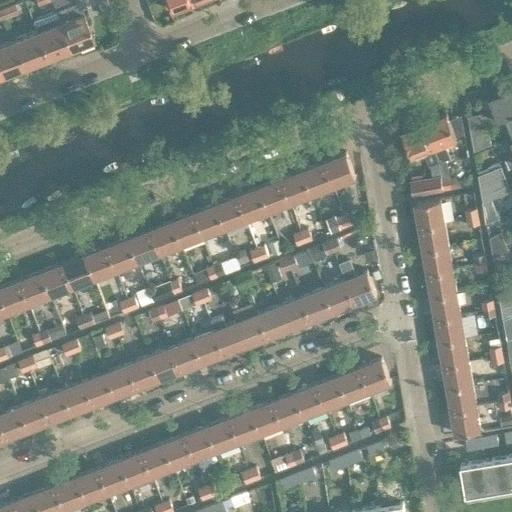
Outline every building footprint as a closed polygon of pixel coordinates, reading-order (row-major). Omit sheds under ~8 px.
[(50,0),(59,20),(69,47),(93,38),(82,11),(68,16),(64,6),(75,2),(74,0),(50,0)] [(105,0),(95,0),(101,14),(110,10),(105,0)] [(191,0),(165,0),(169,9),(191,0)] [(13,3),(0,8),(4,16),(17,11),(13,3)] [(59,20),(35,29),(46,56),(69,47),(59,20)] [(35,29),(12,38),(23,65),(46,56),(35,29)] [(12,38),(0,42),(0,73),(23,65),(12,38)] [(487,121),(506,113),(511,111),(511,85),(489,94),(494,109),(481,114),(481,113),(467,115),(472,140),(487,134),(485,123),(487,122),(487,121)] [(446,112),(423,120),(438,159),(442,188),(450,187),(449,176),(448,175),(446,157),(449,156),(443,141),(455,137),(446,112)] [(438,159),(423,120),(401,129),(405,140),(401,142),(406,155),(410,153),(411,154),(423,149),(428,164),(430,163),(431,178),(410,181),(412,194),(442,188),(438,159)] [(491,143),(487,122),(485,123),(487,134),(472,140),(473,149),(491,143)] [(343,152),(324,159),(330,176),(331,177),(333,184),(352,177),(354,176),(355,176),(355,175),(355,174),(351,164),(348,157),(346,150),(345,151),(344,151),(343,151),(343,152)] [(324,159),(302,167),(312,192),(333,184),(331,177),(324,159)] [(477,174),(480,187),(504,177),(499,165),(477,174)] [(302,167),(280,176),(290,201),(312,192),(302,167)] [(280,176),(258,184),(268,209),(290,201),(280,176)] [(454,176),(449,176),(450,187),(461,185),(460,180),(454,176)] [(504,177),(480,187),(482,199),(508,189),(504,177)] [(258,184),(237,193),(246,218),(268,209),(258,184)] [(237,193),(215,201),(225,226),(246,218),(237,193)] [(414,202),(418,225),(444,220),(440,197),(414,202)] [(215,201),(193,210),(203,235),(225,226),(215,201)] [(464,209),(465,217),(477,215),(476,207),(464,209)] [(351,209),(344,212),(348,223),(355,221),(351,209)] [(193,210),(171,218),(181,243),(203,235),(193,210)] [(348,223),(344,212),(336,215),(340,226),(348,223)] [(336,215),(326,219),(330,230),(340,226),(336,215)] [(477,215),(465,217),(467,224),(479,222),(477,215)] [(171,218),(150,227),(159,252),(181,243),(171,218)] [(418,225),(422,248),(448,243),(444,220),(418,225)] [(308,226),(301,229),(305,240),(313,237),(308,226)] [(150,227),(128,235),(138,260),(159,252),(150,227)] [(305,240),(301,229),(294,232),(298,243),(305,240)] [(337,236),(342,247),(361,240),(356,229),(337,236)] [(489,236),(490,244),(503,239),(501,232),(489,236)] [(128,235),(106,244),(116,269),(138,260),(128,235)] [(337,236),(330,239),(334,250),(341,247),(337,236)] [(334,250),(330,239),(322,242),(327,252),(334,250)] [(503,239),(490,244),(492,255),(507,250),(503,239)] [(325,248),(322,242),(322,241),(307,246),(312,259),(327,253),(327,252),(325,248)] [(265,243),(257,246),(261,257),(269,254),(265,243)] [(422,248),(426,271),(452,266),(448,243),(422,248)] [(106,244),(84,252),(94,277),(116,269),(106,244)] [(261,257),(257,246),(250,249),(254,260),(261,257)] [(245,247),(236,251),(240,262),(249,259),(245,247)] [(84,252),(63,261),(72,285),(94,277),(84,252)] [(294,253),(286,256),(290,266),(298,263),(294,253)] [(472,255),(474,263),(485,261),(484,253),(472,255)] [(290,266),(286,256),(279,258),(283,269),(290,266)] [(344,259),(339,261),(342,269),(345,277),(354,302),(368,297),(376,293),(375,291),(366,268),(356,273),(349,257),(344,259)] [(221,260),(214,263),(218,274),(225,271),(221,260)] [(275,260),(264,264),(271,281),(281,277),(275,260)] [(63,261),(41,269),(50,294),(72,285),(63,261)] [(485,261),(474,263),(475,271),(487,269),(485,261)] [(218,274),(214,263),(206,266),(210,276),(218,274)] [(426,271),(430,294),(456,290),(452,266),(426,271)] [(41,269),(19,278),(29,302),(50,294),(41,269)] [(250,270),(243,273),(247,283),(254,280),(250,270)] [(247,283),(243,273),(235,275),(239,286),(247,283)] [(178,277),(170,280),(174,290),(182,288),(178,277)] [(345,277),(323,285),(333,310),(354,302),(345,277)] [(19,278),(0,284),(0,293),(7,311),(29,302),(19,278)] [(151,287),(149,288),(149,290),(153,299),(167,293),(174,290),(170,280),(163,283),(151,287)] [(323,285),(301,294),(311,319),(333,310),(323,285)] [(511,286),(498,292),(500,305),(511,299),(511,286)] [(207,287),(199,289),(203,300),(211,297),(207,287)] [(149,288),(138,292),(142,303),(153,299),(149,290),(149,288)] [(203,300),(199,289),(192,292),(196,303),(203,300)] [(430,294),(434,317),(460,313),(456,290),(430,294)] [(188,293),(177,297),(177,298),(181,308),(192,304),(188,293)] [(134,294),(127,297),(131,307),(138,304),(134,294)] [(301,294),(279,302),(289,327),(311,319),(301,294)] [(131,307),(127,297),(119,300),(123,310),(131,307)] [(480,301),(482,309),(493,307),(492,299),(480,301)] [(511,299),(500,305),(506,338),(511,336),(511,299)] [(279,302),(258,311),(267,336),(289,327),(279,302)] [(163,303),(156,306),(160,317),(167,314),(163,303)] [(160,317),(156,306),(148,309),(152,320),(160,317)] [(493,307),(482,309),(483,317),(495,315),(493,307)] [(98,312),(101,320),(109,316),(106,309),(98,312)] [(91,311),(83,314),(88,324),(95,321),(91,311)] [(238,318),(236,319),(246,344),(261,338),(266,336),(267,336),(258,311),(238,318)] [(434,317),(438,340),(464,336),(460,313),(434,317)] [(88,324),(83,314),(76,316),(80,327),(88,324)] [(214,317),(210,318),(214,328),(224,353),(225,352),(235,348),(244,345),(246,344),(236,319),(225,323),(224,320),(222,314),(214,317)] [(120,320),(112,323),(116,334),(124,331),(120,320)] [(116,334),(112,323),(105,326),(109,337),(116,334)] [(47,328),(40,330),(44,341),(51,338),(47,328)] [(214,328),(192,336),(202,361),(224,353),(214,328)] [(44,341),(40,330),(32,333),(36,344),(44,341)] [(97,348),(90,331),(80,335),(87,352),(97,348)] [(192,336),(171,345),(180,369),(202,361),(192,336)] [(438,340),(442,363),(468,359),(464,336),(438,340)] [(76,337),(69,340),(73,351),(80,348),(76,337)] [(17,339),(8,343),(12,353),(21,350),(17,339)] [(73,351),(69,340),(61,343),(65,354),(73,351)] [(171,345),(149,353),(158,378),(180,369),(171,345)] [(488,347),(490,355),(501,353),(500,345),(488,347)] [(149,353),(127,362),(137,386),(158,378),(149,353)] [(501,353),(490,355),(491,363),(503,361),(501,353)] [(33,354),(25,357),(29,368),(37,365),(33,354)] [(381,356),(359,364),(369,389),(391,381),(381,356)] [(29,368),(25,357),(18,360),(22,371),(29,368)] [(442,363),(446,386),(472,382),(468,359),(442,363)] [(127,362),(105,370),(115,395),(137,386),(127,362)] [(359,364),(338,373),(347,398),(369,389),(359,364)] [(105,370),(84,379),(93,403),(115,395),(105,370)] [(338,373),(316,381),(325,406),(347,398),(338,373)] [(492,378),(494,388),(506,386),(504,376),(492,378)] [(84,379),(62,387),(71,412),(93,403),(84,379)] [(316,381),(294,390),(304,414),(325,406),(316,381)] [(446,386),(450,409),(476,405),(472,382),(446,386)] [(45,384),(38,387),(41,395),(40,395),(50,420),(57,417),(64,415),(65,414),(71,412),(62,387),(49,392),(45,384)] [(294,390),(272,398),(282,423),(304,414),(294,390)] [(508,390),(496,392),(498,401),(500,400),(510,399),(508,390)] [(40,395),(18,404),(28,429),(50,420),(40,395)] [(272,398),(250,407),(260,431),(282,423),(272,398)] [(500,400),(498,401),(499,408),(511,406),(510,399),(500,400)] [(0,400),(0,421),(2,426),(6,437),(12,435),(27,429),(28,429),(18,404),(5,409),(5,408),(2,400),(0,400)] [(476,405),(450,409),(454,432),(480,428),(476,405)] [(250,407),(229,415),(238,440),(260,431),(250,407)] [(387,414),(379,417),(384,428),(391,426),(387,414)] [(509,414),(500,415),(501,424),(511,422),(509,414)] [(229,415),(207,424),(216,448),(238,440),(229,415)] [(384,428),(379,417),(372,420),(376,431),(384,428)] [(207,424),(185,432),(195,457),(216,448),(207,424)] [(185,432),(163,440),(173,465),(195,457),(185,432)] [(343,432),(336,434),(340,445),(347,442),(343,432)] [(496,433),(480,436),(482,445),(497,443),(496,433)] [(340,445),(336,434),(329,437),(333,448),(340,445)] [(321,435),(314,438),(319,452),(327,449),(321,435)] [(482,445),(480,436),(462,439),(464,448),(467,448),(469,458),(477,456),(475,447),(482,445)] [(366,445),(369,453),(384,448),(381,439),(366,445)] [(163,440),(141,449),(151,474),(173,465),(163,440)] [(300,448),(292,451),(297,462),(304,459),(300,448)] [(358,448),(343,453),(347,462),(361,456),(358,448)] [(141,449),(120,457),(129,482),(151,474),(141,449)] [(297,462),(292,451),(285,454),(289,465),(297,462)] [(347,462),(343,453),(329,459),(332,467),(347,462)] [(281,455),(271,459),(275,470),(285,466),(281,455)] [(511,476),(508,455),(484,459),(489,491),(511,486),(511,476)] [(120,457),(98,466),(107,490),(129,482),(120,457)] [(489,491),(484,459),(460,463),(465,495),(489,491)] [(256,465),(249,468),(253,479),(260,476),(256,465)] [(312,465),(297,471),(297,472),(300,480),(315,474),(312,465)] [(98,466),(76,474),(86,499),(107,490),(98,466)] [(253,479),(249,468),(241,471),(246,481),(253,479)] [(297,471),(283,476),(284,480),(286,485),(300,480),(297,472),(297,471)] [(76,474),(54,483),(64,507),(86,499),(76,474)] [(213,482),(205,485),(209,495),(217,492),(213,482)] [(54,483),(32,491),(40,511),(51,511),(64,507),(54,483)] [(209,495),(205,485),(198,487),(202,498),(209,495)] [(40,511),(32,491),(11,499),(15,511),(40,511)] [(231,497),(234,505),(249,500),(246,491),(231,497)] [(0,511),(15,511),(11,499),(0,503),(0,511)] [(169,499),(162,502),(165,511),(167,511),(173,510),(169,499)] [(222,500),(208,505),(210,511),(216,511),(225,509),(222,500)] [(404,511),(403,501),(378,505),(379,511),(404,511)] [(165,511),(162,502),(154,505),(157,511),(165,511)]
